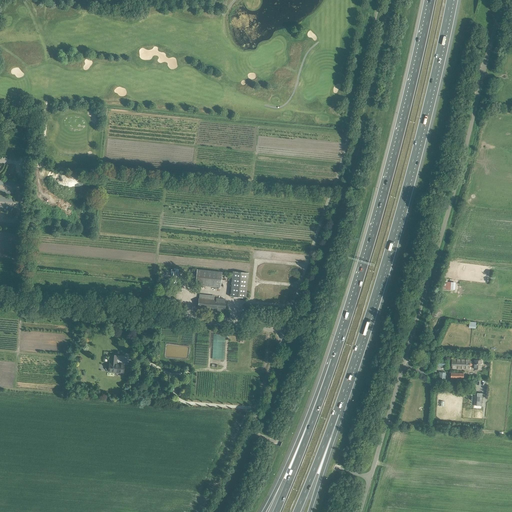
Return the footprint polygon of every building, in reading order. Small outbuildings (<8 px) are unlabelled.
[(197,270),(195,285),(220,287),(222,272),(197,270)] [(233,272),(230,297),(245,298),(248,273),(233,272)] [(442,280),(442,286),(443,286),(442,289),(451,290),(451,289),(451,282),(448,282),(447,282),(448,281),(442,280)] [(199,299),(198,308),(217,310),(217,312),(224,312),(225,299),(216,298),(216,301),(199,299)] [(106,369),(107,371),(109,371),(109,372),(124,373),(125,365),(116,365),(117,356),(111,355),(110,363),(109,365),(108,365),(106,366),(106,369)] [(470,362),(470,360),(452,360),(452,369),(470,369),(470,366),(475,367),(475,369),(482,369),(482,360),(475,360),(475,363),(470,362)] [(475,393),(474,405),(482,406),(483,394),(475,393)]
